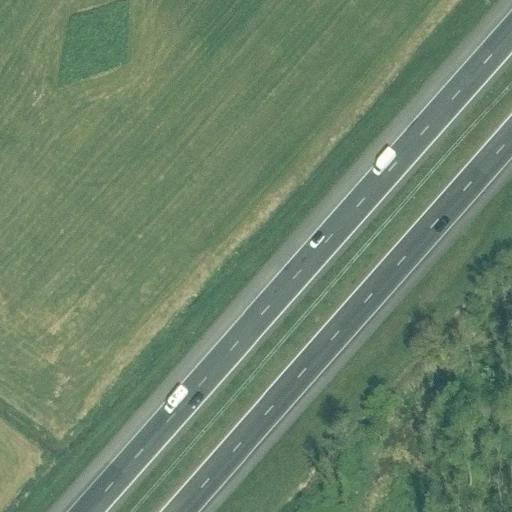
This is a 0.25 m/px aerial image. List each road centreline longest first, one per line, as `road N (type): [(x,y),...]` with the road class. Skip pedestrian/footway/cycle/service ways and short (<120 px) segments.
road 1 (motorway): [(511,33),(89,511)]
road 2 (motorway): [(179,511),(511,136)]
